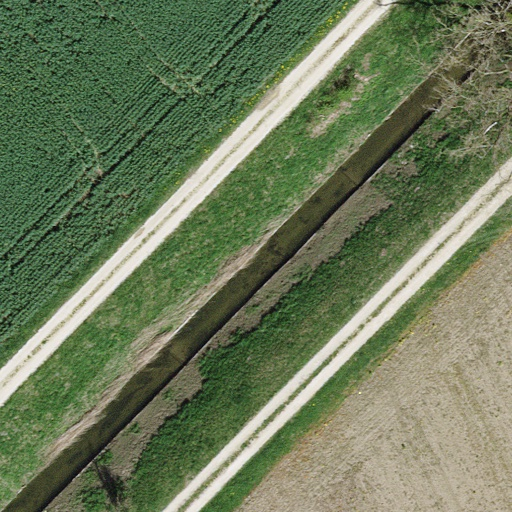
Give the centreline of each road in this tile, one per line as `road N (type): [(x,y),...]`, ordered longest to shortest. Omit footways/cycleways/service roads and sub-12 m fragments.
road 1 (track): [(0,384),(379,0)]
road 2 (track): [(511,161),(167,511)]
